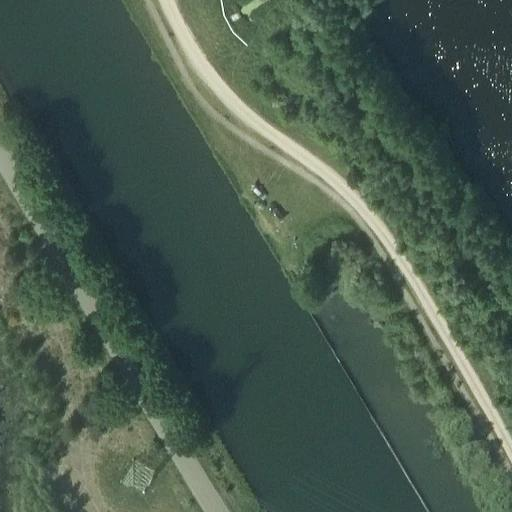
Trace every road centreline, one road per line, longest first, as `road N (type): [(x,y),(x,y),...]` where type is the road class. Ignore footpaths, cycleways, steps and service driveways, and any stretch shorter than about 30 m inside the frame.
road 1 (track): [(163,0),(219,95),(349,195),(376,227),(511,449)]
road 2 (unclassified): [(197,511),(0,180)]
